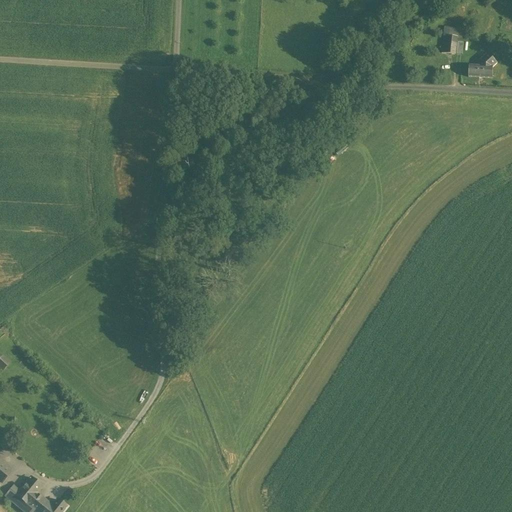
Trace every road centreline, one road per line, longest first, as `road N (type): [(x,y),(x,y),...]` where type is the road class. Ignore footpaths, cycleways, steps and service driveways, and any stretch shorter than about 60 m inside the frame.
road 1 (track): [(357,82),(169,216),(159,242),(158,392),(93,476),(53,483)]
road 2 (unclassified): [(0,59),(511,93)]
